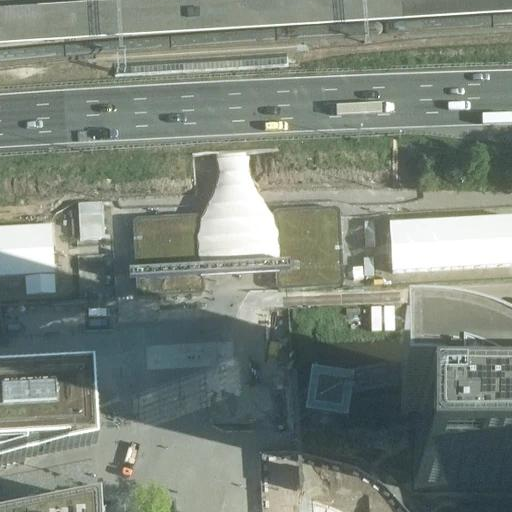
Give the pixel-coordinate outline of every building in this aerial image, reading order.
[(162,0),(162,4),(213,1),(214,11),(213,11),(214,24),(223,155),(241,155),(231,13),(230,1),(226,1),(225,0),(162,0)] [(241,155),(223,155),(215,156),(216,179),(204,209),(193,237),(195,279),(278,276),(276,238),(261,206),(247,177),(249,154),(241,155)] [(271,219),(273,254),(322,252),(323,272),(342,271),(339,216),(339,214),(338,212),(337,211),(335,210),(333,210),(277,213),(276,213),(275,214),(274,214),(273,215),(272,216),(271,217),(271,219)] [(511,212),(385,219),(388,281),(511,275),(511,212)] [(132,227),(134,263),(153,262),(152,252),(201,250),(200,223),(200,222),(199,221),(199,220),(198,220),(197,219),(196,218),(194,218),(137,221),(135,221),(134,222),(133,223),(133,224),(132,225),(132,227)] [(202,272),(201,250),(152,252),(153,262),(153,275),(202,272)] [(322,252),(273,254),(274,274),(323,272),(322,252)] [(153,275),(153,262),(134,263),(135,281),(154,280),(153,275)] [(343,284),(342,271),(323,272),(324,291),(337,290),(339,290),(340,289),(341,288),(342,287),(343,286),(343,284)] [(204,292),(202,272),(153,275),(154,280),(135,281),(136,296),(136,297),(136,298),(137,299),(138,299),(139,300),(140,301),(141,301),(198,298),(199,297),(201,297),(202,296),(202,295),(203,294),(203,293),(204,292)] [(324,291),(323,272),(274,274),(275,288),(275,289),(276,290),(276,291),(277,292),(279,293),(281,293),(324,291)] [(511,511),(511,390),(510,390),(494,383),(480,378),(465,375),(449,371),(434,370),(420,369),(407,370),(388,372),(370,376),(352,381),(310,374),(303,416),(317,418),(317,420),(317,422),(318,423),(319,424),(320,425),(321,426),(322,427),(324,427),(326,427),(327,426),(329,425),(330,424),(330,423),(331,422),(331,420),(345,423),(348,409),(355,406),(362,403),(378,398),(392,395),(405,394),(404,422),(439,422),(439,430),(413,430),(413,491),(511,490),(511,511)] [(0,469),(95,451),(91,373),(48,375),(0,377),(0,469)] [(98,511),(98,502),(46,511),(98,511)]
